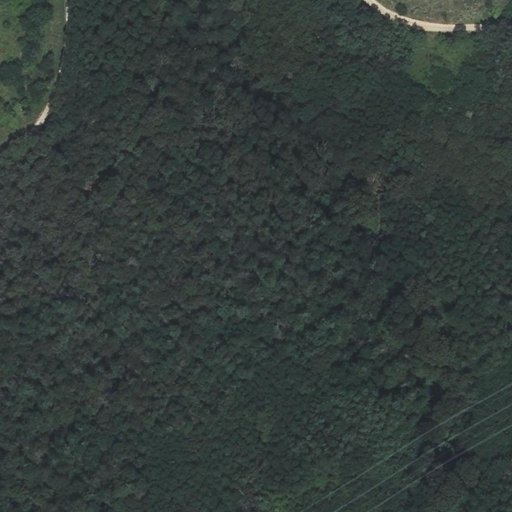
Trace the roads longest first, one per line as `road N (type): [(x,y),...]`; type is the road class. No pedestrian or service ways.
road 1 (track): [(0,158),(45,116),(62,77),(69,0)]
road 2 (track): [(368,0),(445,28),(511,23)]
road 3 (track): [(219,511),(240,469),(284,435),(284,416)]
